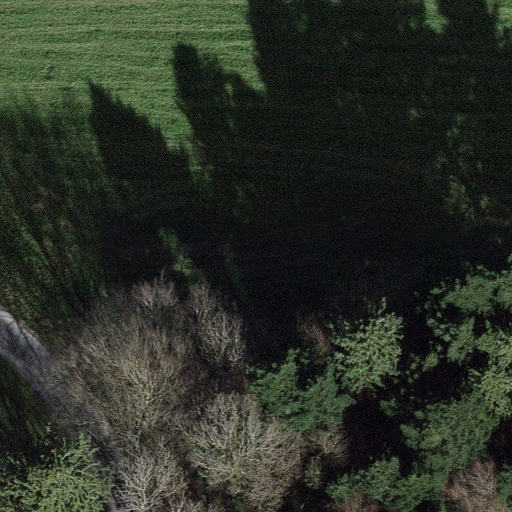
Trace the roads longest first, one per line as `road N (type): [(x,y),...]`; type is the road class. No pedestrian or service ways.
road 1 (track): [(0,465),(40,460),(200,377),(363,328),(511,300)]
road 2 (unclassified): [(0,327),(59,384),(91,430),(116,511)]
